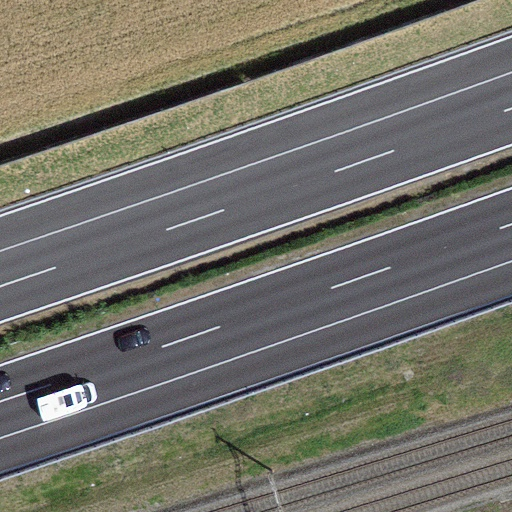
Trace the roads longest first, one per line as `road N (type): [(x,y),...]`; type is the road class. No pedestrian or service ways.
road 1 (motorway): [(511,106),(0,285)]
road 2 (motorway): [(0,401),(511,224)]
